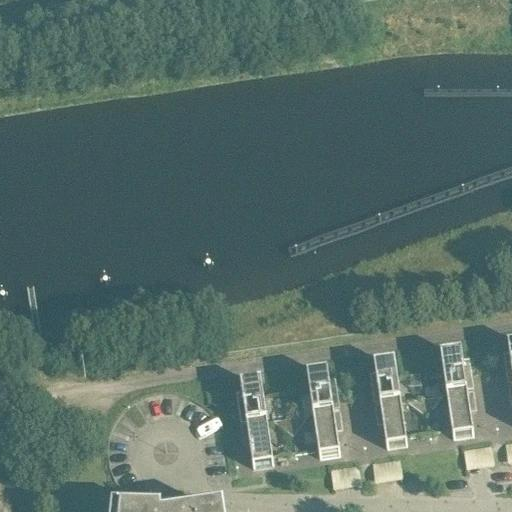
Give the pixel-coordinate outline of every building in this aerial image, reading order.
[(470,367),(463,368),(462,358),(442,361),(448,399),(468,396),(468,397),(474,396),(470,367)] [(375,371),(377,380),(371,381),(375,411),(381,410),(381,409),(401,406),(396,368),(375,371)] [(336,386),(330,387),(329,378),(308,381),(314,419),(334,416),(334,417),(340,416),(336,386)] [(268,426),(262,388),(242,391),(243,400),(237,401),(241,430),(248,430),(248,429),(268,426)] [(474,438),(468,397),(468,396),(448,399),(454,441),(474,438)] [(442,400),(425,403),(428,420),(442,400)] [(428,420),(425,403),(407,406),(428,420)] [(408,448),(406,440),(401,406),(381,409),(381,410),(387,451),(408,448)] [(340,458),(334,417),(334,416),(314,419),(320,461),(340,458)] [(309,420),(292,423),(294,440),(309,420)] [(294,440),(292,423),(274,426),(294,440)] [(274,468),(273,460),(268,426),(248,429),(248,430),(254,471),(274,468)]
